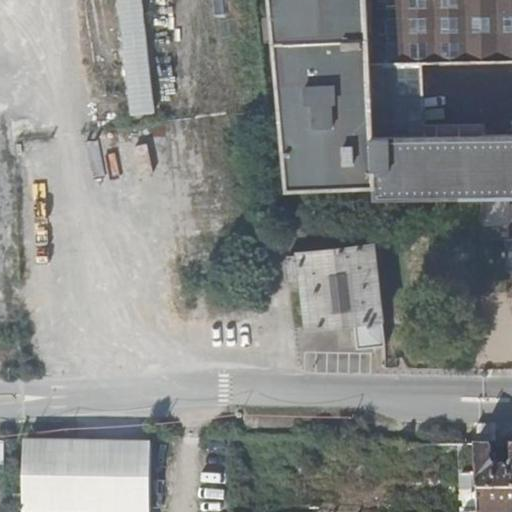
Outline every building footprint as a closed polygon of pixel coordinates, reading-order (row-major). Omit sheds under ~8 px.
[(117,0),(129,115),(155,112),(141,0),(117,0)] [(511,0),(275,0),(292,189),(368,185),(368,199),(378,199),(388,199),(386,140),(511,139),(511,132),(487,133),(424,134),(423,122),(421,62),(511,59),(511,0)] [(424,134),(487,133),(487,121),(423,122),(424,134)] [(511,139),(386,140),(388,199),(483,198),(509,197),(511,197),(511,139)] [(509,197),(483,198),(483,227),(483,239),(493,239),(509,239),(509,197)] [(345,205),(326,207),(327,223),(346,221),(345,205)] [(509,264),(509,239),(493,239),(493,265),(509,264)] [(386,346),(379,280),(375,245),(300,253),(309,327),(355,323),(359,349),(386,346)] [(13,497),(13,511),(173,511),(171,442),(107,443),(95,442),(24,445),(25,497),(13,497)] [(403,443),(406,511),(480,511),(479,473),(415,474),(415,470),(413,463),(479,463),(478,445),(403,443)] [(479,473),(480,511),(511,511),(511,462),(508,466),(496,466),(492,460),(493,445),(478,445),(479,463),(479,473)]
